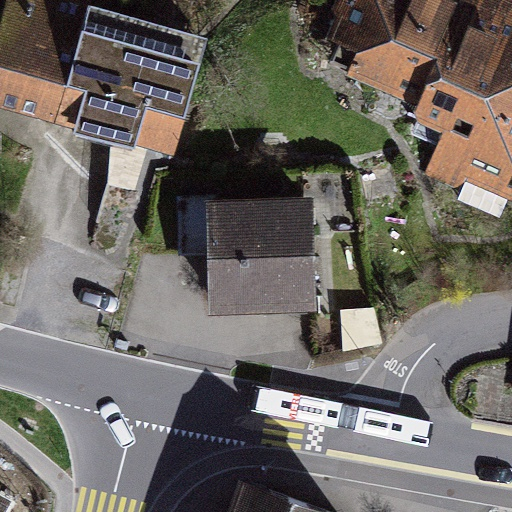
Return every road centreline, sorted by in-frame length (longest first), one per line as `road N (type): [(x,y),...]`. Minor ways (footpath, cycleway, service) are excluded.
road 1 (tertiary): [(141,393),(395,439)]
road 2 (residential): [(511,316),(435,345),(413,365),(395,439)]
road 3 (tertiary): [(141,393),(0,356)]
road 4 (residential): [(110,511),(141,393)]
